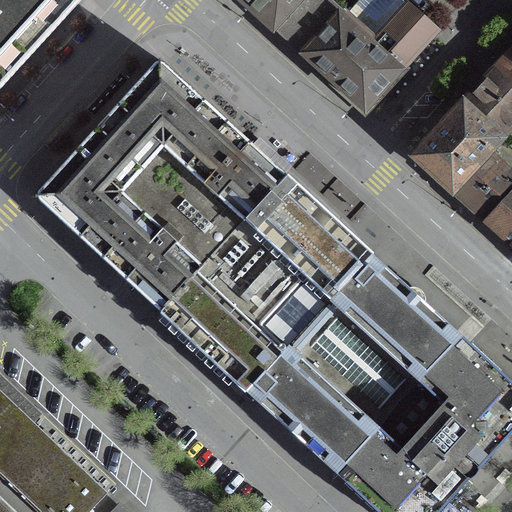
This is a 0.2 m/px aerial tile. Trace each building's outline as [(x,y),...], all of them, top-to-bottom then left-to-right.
[(0,0),(0,84),(32,49),(76,0),(0,0)] [(238,0),(272,30),(273,29),(299,0),(238,0)] [(327,0),(299,0),(273,29),(364,110),(435,33),(399,0),(360,0),(345,16),(327,0)] [(511,87),(511,51),(494,71),(511,87)] [(245,394),(246,393),(252,398),(335,476),(348,487),(375,511),(438,511),(473,475),(511,432),(511,384),(461,337),(424,305),(424,301),(423,296),(420,293),(416,290),(412,289),(407,290),(372,257),(371,257),(290,182),(286,178),(159,61),(96,129),(32,198),(80,242),(149,305),(159,314),(240,389),(245,394)] [(511,87),(494,71),(461,106),(501,142),(511,129),(511,87)] [(461,106),(412,158),(450,193),(482,158),(484,160),(489,154),(501,142),(461,106)] [(511,174),(489,154),(484,160),(482,158),(450,193),(452,194),(452,193),(476,215),(485,224),(511,247),(511,248),(511,174)]
